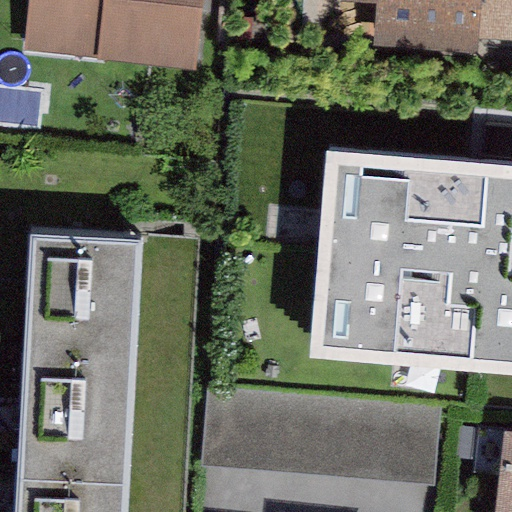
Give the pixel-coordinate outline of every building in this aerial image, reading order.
[(193,0),(22,0),(18,45),(188,60),(193,0)] [(511,0),(330,0),(329,16),(511,32),(511,0)] [(511,162),(330,147),(314,343),(511,359),(511,162)] [(122,511),(137,237),(26,231),(11,511),(122,511)] [(511,511),(511,415),(496,413),(485,511),(511,511)]
